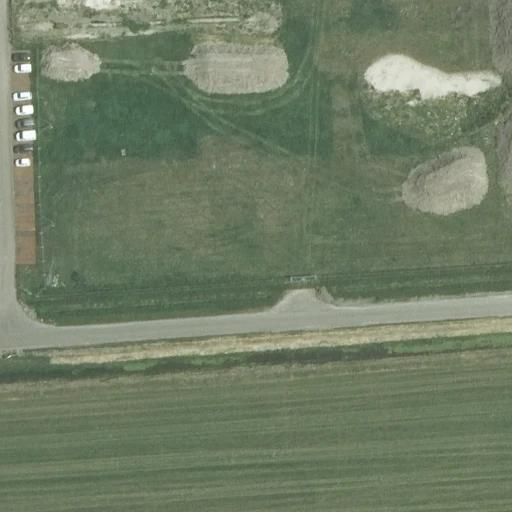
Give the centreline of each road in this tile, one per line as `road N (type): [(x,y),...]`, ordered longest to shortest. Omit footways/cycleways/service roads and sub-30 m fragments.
road 1 (unclassified): [(8,342),(511,303)]
road 2 (unclassified): [(8,342),(0,153)]
